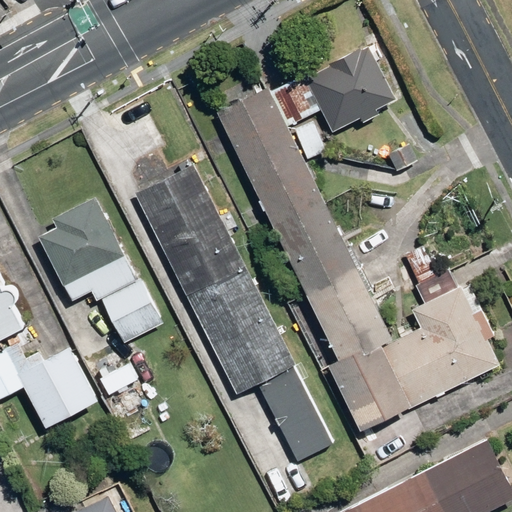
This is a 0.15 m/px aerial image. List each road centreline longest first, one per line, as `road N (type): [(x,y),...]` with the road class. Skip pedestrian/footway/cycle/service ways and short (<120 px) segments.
road 1 (secondary): [(223,2),(151,41),(94,46)]
road 2 (tertiary): [(511,124),(454,14)]
